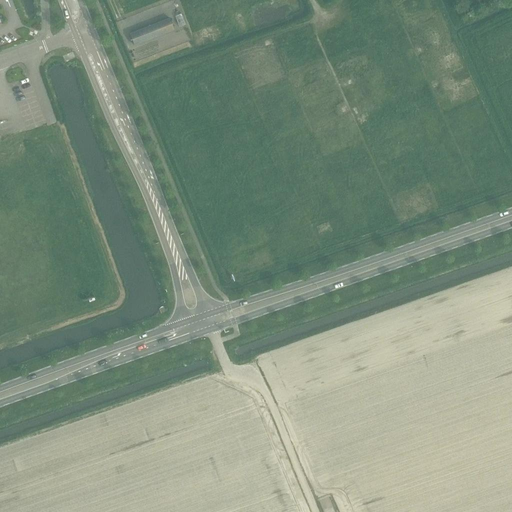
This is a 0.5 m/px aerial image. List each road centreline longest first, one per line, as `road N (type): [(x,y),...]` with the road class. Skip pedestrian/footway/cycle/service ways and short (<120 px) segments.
road 1 (secondary): [(511,210),(232,305)]
road 2 (secondary): [(238,323),(511,224)]
road 3 (tertiary): [(75,35),(187,298)]
road 4 (tertiary): [(204,291),(92,29)]
road 5 (residential): [(303,76),(226,104),(264,199),(337,174)]
road 6 (track): [(315,511),(263,389),(228,370),(220,352)]
road 7 (secondary): [(0,402),(180,341)]
road 8 (secondary): [(175,324),(0,389)]
road 9 (residential): [(337,174),(350,204),(492,152)]
